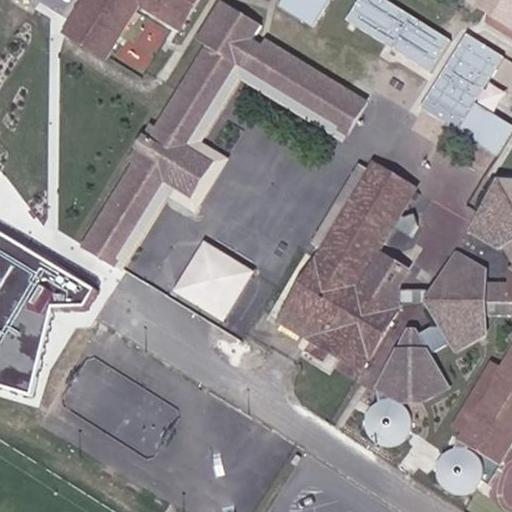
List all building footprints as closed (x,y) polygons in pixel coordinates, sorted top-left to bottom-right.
[(96,0),(87,0),(66,33),(73,37),(96,0)] [(96,0),(73,37),(105,58),(139,4),(180,30),(199,0),(96,0)] [(315,27),(331,0),(281,0),(279,5),(315,27)] [(446,37),(386,0),(357,0),(344,19),(425,70),(446,37)] [(511,0),(465,0),(465,1),(511,25),(511,0)] [(199,43),(224,4),(221,3),(197,42),(199,43)] [(263,27),(224,4),(199,43),(207,48),(208,49),(189,80),(187,79),(176,97),(178,98),(159,130),(157,129),(151,126),(129,162),(135,165),(137,166),(117,198),(115,196),(104,215),(106,217),(86,249),(116,267),(161,193),(193,141),(253,43),(263,27)] [(466,34),(422,107),(456,128),(505,57),(466,34)] [(266,42),(265,44),(315,74),(316,72),(266,42)] [(262,48),(253,43),(193,141),(201,146),(240,82),(342,143),(347,135),(247,74),(262,48)] [(265,44),(262,48),(247,74),(347,135),(365,105),(334,85),(335,83),(316,72),(315,74),(265,44)] [(208,49),(207,48),(187,79),(189,80),(208,49)] [(90,77),(74,104),(98,118),(114,91),(90,77)] [(334,85),(365,105),(366,103),(335,83),(334,85)] [(178,98),(176,97),(157,129),(159,130),(178,98)] [(498,157),(511,135),(511,124),(477,104),(459,133),(498,157)] [(201,146),(193,141),(161,193),(169,198),(197,215),(228,162),(201,146)] [(137,166),(135,165),(115,196),(117,198),(137,166)] [(374,165),(372,170),(414,195),(417,191),(374,165)] [(348,211),(372,170),(368,167),(343,208),(348,211)] [(401,216),(414,195),(372,170),(348,211),(343,208),(340,207),(316,247),(324,252),(318,262),(316,262),(279,324),(303,338),(311,324),(326,333),(322,339),(367,367),(398,314),(392,309),(395,303),(429,303),(441,324),(419,336),(416,332),(411,332),(381,385),(392,392),(390,396),(404,402),(410,403),(420,402),(427,400),(437,394),(434,391),(446,384),(424,345),(446,333),(457,352),(486,337),(486,316),(511,316),(511,354),(504,368),(492,362),(452,428),(464,435),(461,441),(462,441),(440,480),(472,499),(495,462),(499,464),(511,442),(511,183),(500,183),(472,232),(500,249),(506,246),(511,257),(511,270),(511,271),(510,303),(487,302),(487,273),(458,256),(437,291),(383,291),(377,300),(358,289),(371,267),(388,277),(395,266),(392,255),(382,258),(378,255),(395,227),(412,237),(420,224),(418,215),(405,218),(401,216)] [(169,198),(161,193),(116,267),(124,272),(169,198)] [(84,248),(86,249),(106,217),(104,215),(84,248)] [(94,289),(0,232),(0,388),(32,396),(50,306),(82,305),(94,289)] [(176,290),(227,321),(258,270),(206,239),(176,290)] [(311,324),(303,338),(317,347),(319,344),(322,339),(326,333),(311,324)] [(322,339),(319,344),(363,372),(367,367),(322,339)] [(448,389),(446,384),(434,391),(437,394),(448,389)] [(392,392),(381,385),(379,389),(390,396),(392,392)]
